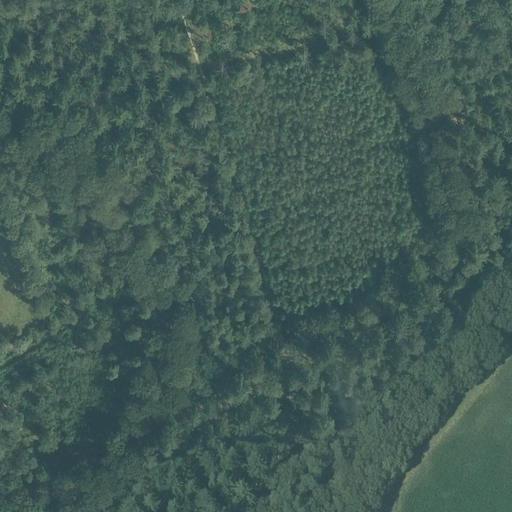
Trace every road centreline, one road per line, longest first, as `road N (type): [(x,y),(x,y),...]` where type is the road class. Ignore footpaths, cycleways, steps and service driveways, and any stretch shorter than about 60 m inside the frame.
road 1 (track): [(402,29),(0,116)]
road 2 (unknown): [(0,506),(47,493),(92,467),(140,419),(207,379),(275,321)]
road 3 (unknown): [(275,321),(177,0)]
road 4 (track): [(285,356),(511,187)]
road 5 (track): [(463,223),(393,0)]
road 6 (track): [(130,511),(167,431),(285,356)]
